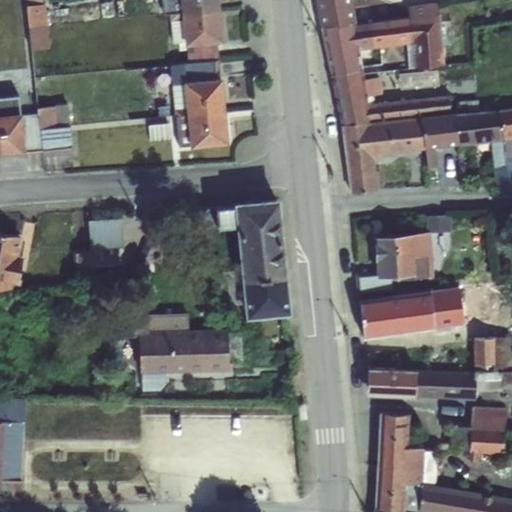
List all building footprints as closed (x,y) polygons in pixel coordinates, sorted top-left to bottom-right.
[(166,0),(168,14),(180,12),(219,9),(218,0),(166,0)] [(351,0),(313,0),(318,27),(319,27),(355,20),(353,8),(351,0)] [(406,0),(404,0),(353,8),(355,20),(358,50),(360,62),(372,60),(373,58),(393,55),(391,46),(405,44),(406,57),(411,56),(413,81),(444,79),(436,0),(407,4),(406,0)] [(27,27),(46,26),(44,4),(25,5),(27,27)] [(180,12),(168,14),(172,43),(178,42),(179,50),(185,49),(187,63),(218,60),(216,42),(222,41),(219,9),(180,12)] [(355,20),(319,27),(330,76),(362,71),(360,62),(358,50),(355,20)] [(46,26),(27,27),(30,50),(48,48),(46,26)] [(187,63),(168,65),(173,116),(185,115),(224,111),(221,77),(219,77),(218,60),(187,63)] [(362,71),(330,76),(340,125),(370,122),(363,78),(362,71)] [(363,78),(370,122),(419,116),(419,118),(449,114),(449,112),(456,111),(454,95),(448,95),(374,103),(372,95),(376,94),(373,76),(363,78)] [(17,96),(0,98),(0,153),(24,151),(24,153),(41,151),(38,128),(36,107),(18,109),(17,96)] [(459,113),(453,114),(458,145),(490,140),(491,152),(490,152),(494,189),(507,188),(502,139),(498,109),(478,111),(477,99),(457,101),(459,113)] [(36,107),(38,128),(69,125),(66,103),(36,107)] [(511,107),(498,109),(502,139),(507,188),(511,187),(511,107)] [(185,115),(173,116),(174,122),(175,122),(177,145),(188,143),(189,147),(228,143),(224,111),(185,115)] [(449,114),(419,118),(423,148),(426,168),(436,167),(434,147),(458,145),(453,114),(449,114)] [(370,122),(340,125),(349,193),(377,189),(373,160),(379,159),(379,154),(423,148),(419,118),(419,116),(370,122)] [(169,123),(151,125),(153,137),(171,135),(169,123)] [(38,128),(41,151),(41,156),(71,153),(69,125),(38,128)] [(232,205),(235,226),(240,278),(285,278),(277,197),(232,201),(232,205)] [(204,227),(209,227),(235,226),(232,205),(201,208),(204,227)] [(204,227),(201,208),(193,210),(197,249),(211,248),(209,227),(204,227)] [(425,232),(428,231),(450,231),(449,214),(424,215),(425,232)] [(105,248),(116,248),(124,247),(122,218),(103,224),(105,248)] [(89,252),(90,268),(118,266),(116,248),(105,248),(103,224),(88,224),(89,252)] [(0,230),(0,288),(11,288),(12,283),(17,284),(22,256),(17,255),(20,235),(0,230)] [(375,271),(354,273),(355,294),(390,290),(415,291),(414,279),(432,277),(428,231),(425,232),(374,236),(375,271)] [(90,268),(89,252),(74,253),(76,287),(92,286),(90,268)] [(285,278),(240,278),(244,317),(289,313),(285,278)] [(429,290),(433,328),(505,318),(503,305),(500,284),(471,289),(470,285),(429,290)] [(433,328),(429,290),(358,299),(363,339),(433,328)] [(138,335),(138,331),(189,329),(189,313),(132,315),(133,335),(138,335)] [(138,331),(138,335),(140,372),(164,372),(228,370),(228,366),(226,332),(226,327),(138,331)] [(226,332),(228,366),(242,366),(239,331),(226,332)] [(473,372),(511,370),(511,343),(510,336),(470,338),(470,341),(465,341),(466,370),(473,370),(473,372)] [(413,395),(414,370),(366,368),(365,394),(413,395)] [(414,370),(413,395),(474,399),(474,391),(501,390),(501,389),(511,388),(511,370),(473,372),(414,370)] [(164,372),(140,372),(141,391),(159,390),(165,384),(164,372)] [(0,420),(1,420),(0,443),(0,479),(20,480),(23,399),(0,398),(0,420)] [(305,403),(297,404),(298,419),(306,418),(305,403)] [(470,427),(504,429),(505,408),(471,406),(470,427)] [(378,411),(373,507),(403,509),(419,511),(511,511),(511,499),(433,486),(436,470),(432,450),(423,449),(423,447),(406,446),(408,413),(378,411)] [(511,429),(504,429),(470,427),(445,426),(456,450),(468,450),(468,460),(475,460),(476,452),(502,454),(502,445),(511,445),(511,429)]
